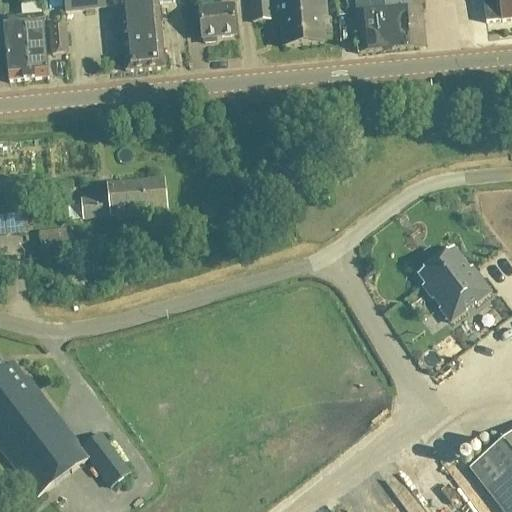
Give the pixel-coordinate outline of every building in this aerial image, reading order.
[(103,0),(64,0),(66,14),(104,11),(103,0)] [(140,7),(139,8),(138,0),(117,0),(124,75),(124,76),(147,74),(140,7)] [(140,7),(147,74),(164,73),(164,71),(159,7),(173,6),(172,0),(138,0),(139,8),(140,7)] [(215,46),(215,42),(235,40),(232,10),(228,11),(226,0),(210,0),(212,12),(198,14),(201,43),(203,43),(204,47),(215,46)] [(323,0),(328,0),(327,0),(248,0),(251,25),(269,23),(269,26),(281,25),(283,50),(321,47),(319,22),(325,22),(323,0)] [(357,57),(425,50),(424,37),(416,38),(413,12),(410,13),(408,0),(354,0),(356,17),(353,17),(357,57)] [(501,25),(511,24),(511,0),(489,0),(482,1),(485,26),(501,25)] [(24,85),(19,21),(2,23),(1,15),(0,14),(0,43),(4,43),(8,86),(24,85)] [(42,19),(19,21),(24,85),(47,83),(42,19)] [(67,58),(64,28),(48,29),(51,59),(67,58)] [(84,222),(163,215),(161,187),(107,192),(108,204),(82,206),(84,222)] [(0,237),(25,235),(22,207),(0,208),(0,237)] [(83,233),(57,236),(59,258),(85,255),(83,233)] [(418,278),(416,279),(418,280),(424,288),(421,290),(432,304),(433,303),(439,312),(439,313),(439,314),(448,326),(449,327),(465,315),(465,314),(473,308),(474,308),(489,297),(470,271),(468,273),(453,253),(452,252),(451,253),(418,278)] [(0,455),(35,501),(85,464),(104,489),(124,475),(99,441),(81,454),(26,380),(23,382),(12,368),(4,374),(0,369),(0,455)] [(511,511),(511,439),(471,471),(501,511),(511,511)]
